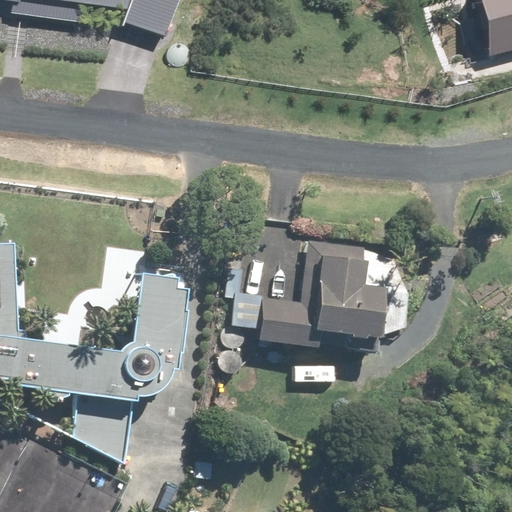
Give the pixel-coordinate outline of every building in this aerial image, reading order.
[(0,0),(0,16),(74,25),(76,8),(114,13),(113,29),(167,35),(170,0),(0,0)] [(511,0),(472,0),(486,53),(511,46),(511,0)] [(104,350),(97,358),(6,345),(2,245),(0,244),(0,391),(66,401),(60,442),(111,469),(121,405),(124,405),(136,401),(146,391),(150,379),(150,376),(156,377),(167,296),(155,294),(157,284),(122,280),(114,347),(104,350)] [(250,300),(243,344),(354,361),(364,293),(346,290),(351,252),(299,244),(290,306),(250,300)] [(0,424),(0,511),(108,511),(121,488),(0,424)]
